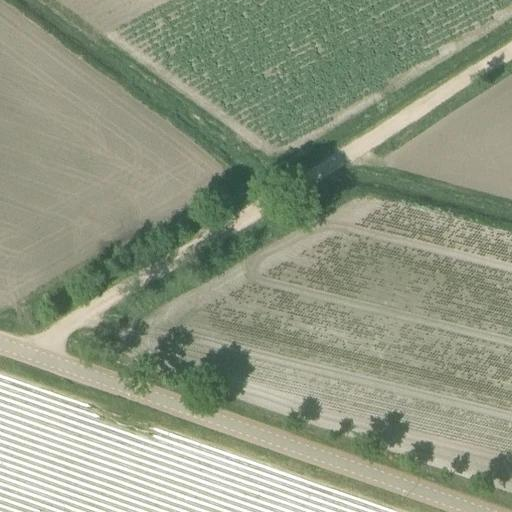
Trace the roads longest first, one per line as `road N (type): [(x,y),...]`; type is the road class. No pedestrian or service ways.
road 1 (track): [(511,45),(28,353)]
road 2 (tertiary): [(0,343),(478,511)]
